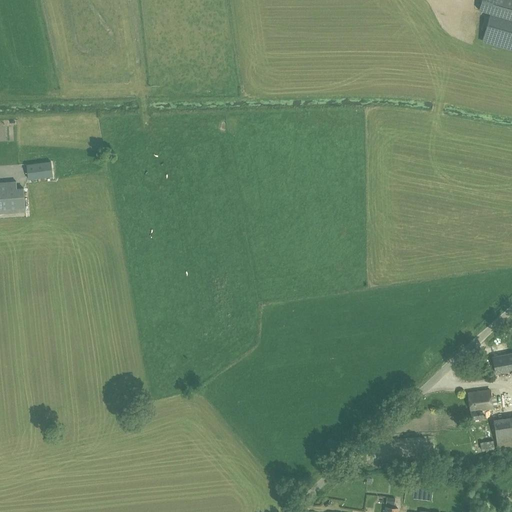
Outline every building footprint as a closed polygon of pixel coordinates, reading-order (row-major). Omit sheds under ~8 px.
[(511,51),(511,0),(493,0),(482,42),(511,51)] [(45,164),(25,167),(26,177),(47,174),(45,164)] [(0,212),(18,212),(25,211),(24,187),(16,188),(16,182),(0,183),(0,212)] [(511,352),(492,356),(495,374),(511,371),(511,352)] [(484,418),(482,409),(492,408),(492,406),(497,406),(496,396),(491,397),(490,390),(468,393),(470,411),(471,420),(484,418)] [(511,416),(493,419),(497,450),(511,447),(511,416)] [(406,482),(422,484),(424,473),(407,471),(406,482)]
